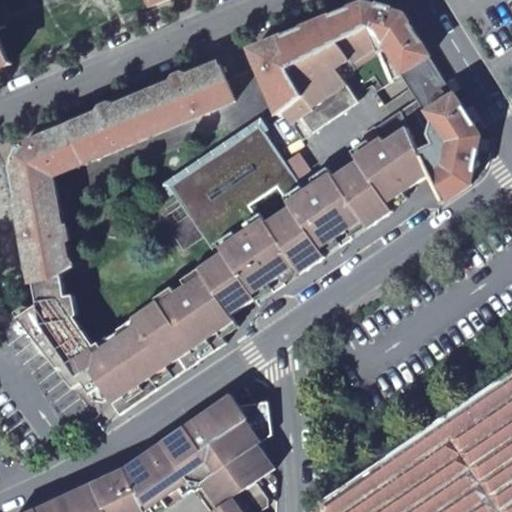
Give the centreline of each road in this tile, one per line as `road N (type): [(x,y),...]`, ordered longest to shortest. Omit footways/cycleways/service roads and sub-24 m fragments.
road 1 (residential): [(0,505),(122,448),(280,342)]
road 2 (residential): [(280,342),(501,187),(511,171)]
road 3 (residential): [(0,115),(257,0)]
road 4 (residential): [(298,511),(294,403),(280,342)]
road 5 (residential): [(426,0),(511,133)]
